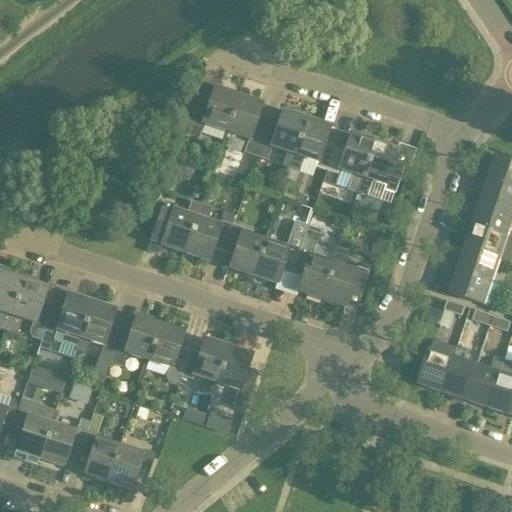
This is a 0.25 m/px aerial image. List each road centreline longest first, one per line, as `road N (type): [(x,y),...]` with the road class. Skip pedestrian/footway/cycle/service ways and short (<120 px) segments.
road 1 (residential): [(343,371),(301,334),(87,263),(43,232)]
road 2 (residential): [(343,371),(405,300),(464,136)]
road 3 (residential): [(464,136),(228,54)]
road 4 (residential): [(169,511),(335,379)]
road 5 (residential): [(511,458),(373,409),(335,379)]
